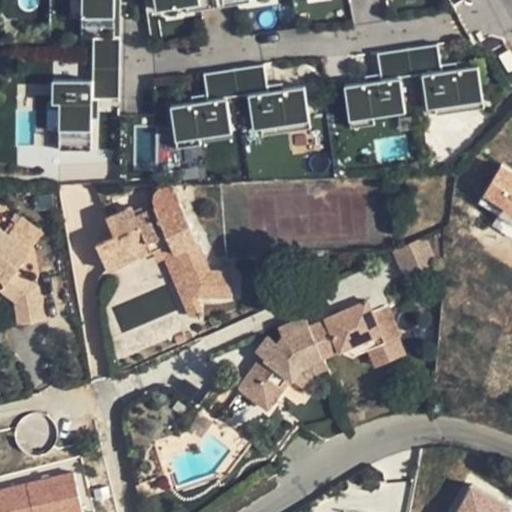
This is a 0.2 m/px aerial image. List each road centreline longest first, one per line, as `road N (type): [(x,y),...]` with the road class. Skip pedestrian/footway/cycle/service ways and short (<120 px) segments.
road 1 (residential): [(128,511),(103,422),(109,394),(338,287)]
road 2 (residential): [(511,448),(471,432),(420,428),(261,511)]
road 3 (unknown): [(71,187),(109,394)]
